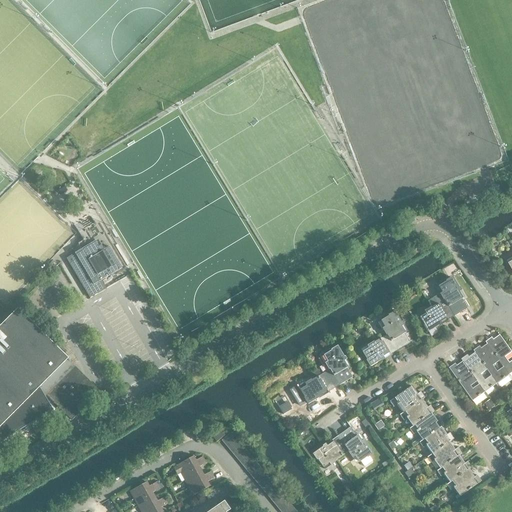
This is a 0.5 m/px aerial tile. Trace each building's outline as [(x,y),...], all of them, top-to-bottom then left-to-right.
[(79,246),(80,248),(89,243),(97,238),(103,248),(108,245),(121,267),(124,265),(98,221),(95,223),(94,222),(81,229),(78,231),(83,239),(77,242),(79,246)] [(121,267),(108,245),(103,248),(97,238),(89,243),(80,248),(66,256),(90,296),(106,286),(101,279),(121,267)] [(467,308),(456,289),(458,288),(451,277),(437,286),(441,292),(439,293),(433,297),(435,300),(429,303),(432,307),(443,300),(453,317),(467,308)] [(426,315),(424,316),(420,319),(428,332),(453,317),(443,300),(432,307),(424,312),(426,315)] [(0,429),(42,388),(46,394),(48,397),(71,421),(100,392),(89,381),(18,310),(0,327),(0,429)] [(387,335),(396,351),(410,343),(399,325),(402,324),(395,312),(381,321),(385,327),(382,328),(387,335)] [(369,349),(363,352),(363,353),(371,366),(396,351),(387,335),(367,346),(369,349)] [(488,344),(510,375),(511,373),(511,351),(500,335),(493,340),(492,338),(486,342),(488,344)] [(511,380),(511,377),(510,375),(488,344),(481,349),(479,347),(474,351),(475,353),(498,384),(508,376),(511,381),(511,380)] [(338,347),(328,352),(324,355),(328,361),(325,363),(329,370),(338,386),(352,377),(342,359),(344,358),(338,347)] [(463,361),(485,392),(496,385),(499,390),(501,388),(498,384),(475,353),(469,357),(467,355),(462,359),(463,361)] [(489,397),(485,392),(463,361),(457,366),(455,364),(449,368),(473,401),(484,393),(487,398),(489,397)] [(338,386),(329,370),(305,384),(306,387),(299,391),(307,404),(338,386)] [(399,415),(421,400),(424,398),(420,392),(417,394),(412,386),(390,401),(394,407),(397,405),(402,411),(398,414),(399,415)] [(48,397),(46,394),(42,388),(0,429),(0,444),(0,445),(57,412),(48,397)] [(373,410),(383,404),(380,399),(370,405),(373,410)] [(431,414),(434,412),(430,406),(427,408),(421,400),(399,415),(403,421),(407,419),(411,425),(408,427),(409,429),(431,414)] [(490,400),(485,404),(490,410),(495,407),(490,400)] [(441,428),(444,426),(439,419),(436,422),(431,414),(409,429),(413,435),(417,432),(421,439),(418,441),(419,443),(441,428)] [(350,427),(337,436),(348,452),(352,458),(355,456),(359,462),(360,462),(364,467),(372,461),(369,456),(372,453),(365,442),(362,444),(350,427)] [(449,442),(453,440),(449,433),(446,435),(441,428),(419,443),(423,449),(426,446),(431,453),(426,456),(427,458),(449,442)] [(212,436),(213,438),(216,442),(225,435),(220,429),(212,436)] [(226,445),(235,438),(231,433),(222,440),(226,445)] [(337,436),(313,454),(322,466),(327,462),(329,465),(348,452),(337,436)] [(235,438),(226,445),(230,450),(239,442),(235,438)] [(233,454),(242,447),(239,442),(230,450),(233,454)] [(459,456),(461,455),(457,448),(454,450),(449,442),(427,458),(431,463),(434,461),(439,468),(436,470),(437,471),(459,456)] [(242,447),(233,454),(237,459),(246,451),(242,447)] [(246,451),(237,459),(241,463),(250,456),(246,451)] [(245,468),(254,461),(250,456),(241,463),(245,468)] [(469,470),(471,468),(467,462),(464,464),(459,456),(437,471),(441,477),(444,475),(448,481),(445,483),(446,485),(469,470)] [(196,462),(193,457),(177,466),(177,467),(174,469),(178,476),(181,474),(204,461),(202,458),(196,462)] [(185,481),(201,472),(199,468),(206,464),(204,461),(181,474),(185,481)] [(248,472),(257,465),(254,461),(245,468),(248,472)] [(257,465),(248,472),(252,477),(261,470),(257,465)] [(256,482),(265,474),(261,470),(252,477),(256,482)] [(469,470),(446,485),(450,491),(454,489),(458,495),(455,497),(456,499),(481,482),(476,476),(474,478),(469,470)] [(189,489),(212,476),(211,473),(204,476),(201,472),(185,481),(189,489)] [(265,474),(256,482),(260,486),(269,479),(265,474)] [(212,476),(189,489),(193,497),(210,487),(207,483),(214,479),(212,476)] [(263,491),(272,483),(269,479),(260,486),(263,491)] [(134,500),(157,487),(156,484),(149,487),(146,483),(130,492),(134,500)] [(272,483),(263,491),(267,495),(276,488),(272,483)] [(159,490),(157,487),(134,500),(138,507),(155,498),(152,494),(159,490)] [(271,500),(280,492),(276,488),(267,495),(271,500)] [(280,492),(271,500),(275,504),(284,497),(280,492)] [(284,497),(275,504),(278,509),(287,502),(284,497)] [(157,502),(155,498),(138,507),(140,511),(147,511),(166,502),(164,498),(157,502)] [(166,502),(147,511),(162,511),(160,509),(167,505),(166,502)] [(181,502),(176,505),(179,511),(184,508),(181,502)] [(280,511),(284,511),(291,506),(287,502),(278,509),(280,511)] [(228,511),(229,511),(223,503),(218,506),(220,509),(215,511),(228,511)]
